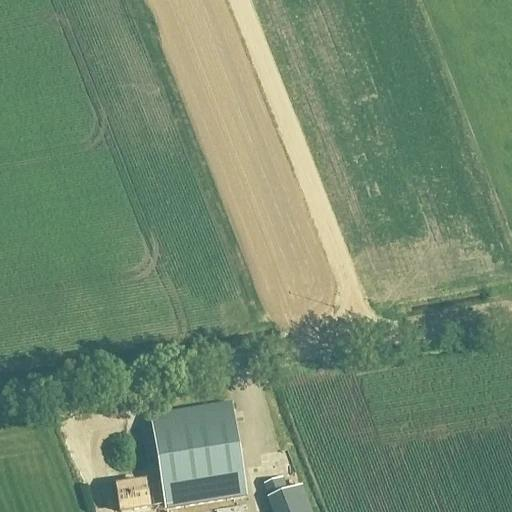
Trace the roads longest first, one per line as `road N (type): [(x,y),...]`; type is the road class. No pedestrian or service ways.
road 1 (track): [(235,0),(364,341)]
road 2 (track): [(243,361),(511,316)]
road 3 (unclassified): [(0,401),(243,361)]
